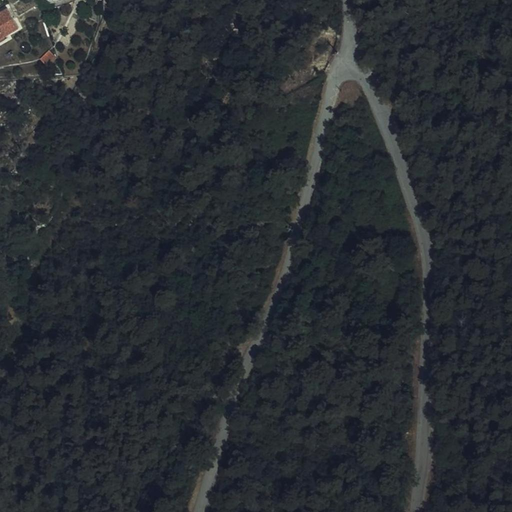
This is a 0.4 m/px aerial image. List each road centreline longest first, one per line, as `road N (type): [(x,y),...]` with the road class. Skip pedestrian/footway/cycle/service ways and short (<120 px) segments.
road 1 (unclassified): [(353,67),(332,81),(280,304),(224,429),(200,511)]
road 2 (unclassified): [(421,511),(424,240),(387,120),(364,73),(353,67)]
